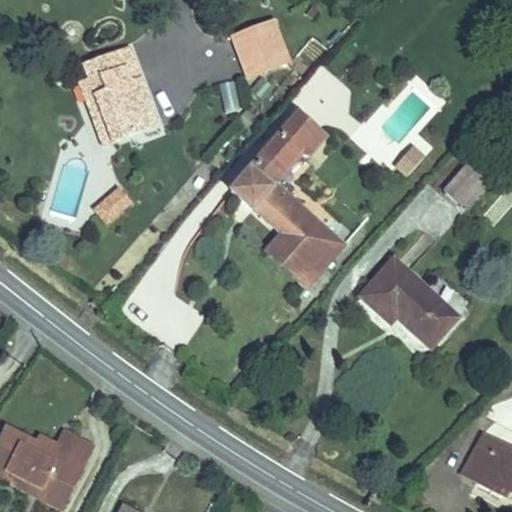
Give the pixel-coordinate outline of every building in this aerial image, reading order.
[(255,0),(216,0),(238,56),(273,43),(255,0)] [(267,0),(255,0),(273,43),(283,40),(267,0)] [(128,49),(84,66),(90,83),(82,86),(88,104),(96,100),(111,142),(154,127),(128,49)] [(227,113),(252,102),(243,81),(218,93),(227,113)] [(96,100),(88,104),(103,146),(111,142),(96,100)] [(322,141),(297,118),(231,193),(281,237),(267,254),(307,290),(342,248),(273,188),(299,158),(304,162),(322,141)] [(407,177),(425,155),(411,144),(394,167),(407,177)] [(460,204),(462,202),(476,186),(487,173),(471,160),(444,190),(460,204)] [(482,190),(476,186),(462,202),(467,207),(482,190)] [(133,204),(119,187),(92,209),(106,227),(133,204)] [(457,320),(393,262),(359,298),(386,325),(394,316),(430,349),(457,320)] [(97,298),(92,305),(103,314),(109,307),(97,298)] [(7,432),(0,445),(0,484),(22,495),(28,485),(66,503),(95,447),(64,432),(59,443),(54,452),(36,444),(7,432)] [(40,435),(36,444),(54,452),(59,443),(40,435)] [(511,454),(485,440),(464,478),(509,503),(511,499),(511,498),(511,454)] [(62,511),(66,503),(28,485),(22,495),(58,511),(62,511)]
